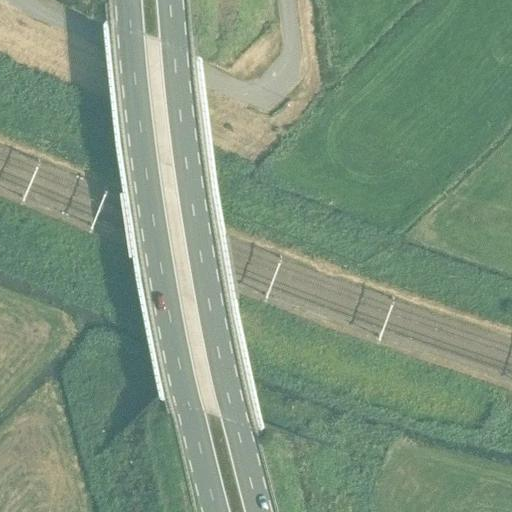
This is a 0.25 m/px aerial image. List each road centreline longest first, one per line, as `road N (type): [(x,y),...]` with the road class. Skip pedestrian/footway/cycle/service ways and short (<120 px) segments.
road 1 (primary): [(128,0),(146,176),(214,511)]
road 2 (primary): [(255,511),(190,188),(169,0)]
road 3 (unclassified): [(285,0),(292,61),(262,99),(18,0)]
